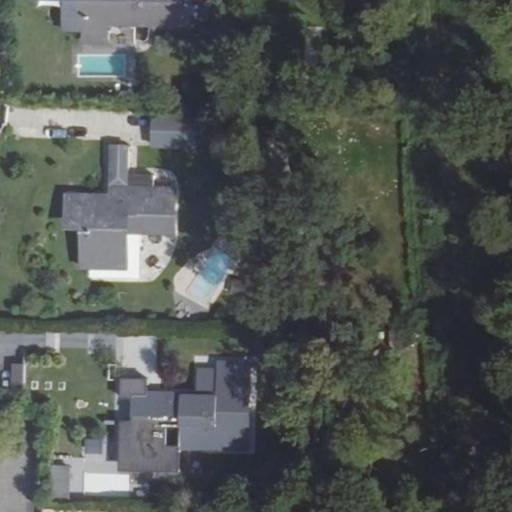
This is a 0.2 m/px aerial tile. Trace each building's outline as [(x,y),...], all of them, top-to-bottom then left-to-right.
[(82,33),(82,39),(107,39),(107,24),(191,24),(191,0),(62,0),(62,32),(82,33)] [(64,47),(64,36),(33,36),(33,50),(37,54),(45,57),(52,56),(59,54),(64,47)] [(152,147),(179,147),(180,117),(153,117),(152,147)] [(196,147),(196,118),(180,117),(179,147),(196,147)] [(171,226),(171,189),(128,189),(129,146),(112,146),(112,204),(99,204),(99,194),(69,194),(68,216),(81,217),(81,262),(111,262),(111,273),(140,273),(140,226),(171,226)] [(115,394),(100,395),(100,418),(151,418),(152,449),(216,449),(216,360),(184,359),(184,372),(167,372),(167,395),(151,395),(151,391),(115,391),(115,394)] [(15,362),(13,389),(27,390),(28,363),(15,362)] [(73,496),(72,464),(55,464),(57,497),(73,496)]
